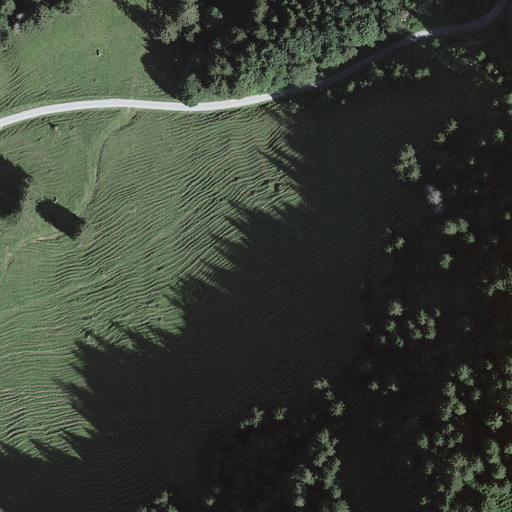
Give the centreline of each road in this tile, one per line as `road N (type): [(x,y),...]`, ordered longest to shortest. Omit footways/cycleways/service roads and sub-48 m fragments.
road 1 (track): [(0,122),(60,106),(209,106),(269,96),(323,82),(425,33),(482,21),(503,0)]
road 2 (track): [(0,279),(19,244),(73,221),(94,183),(106,133),(131,104)]
